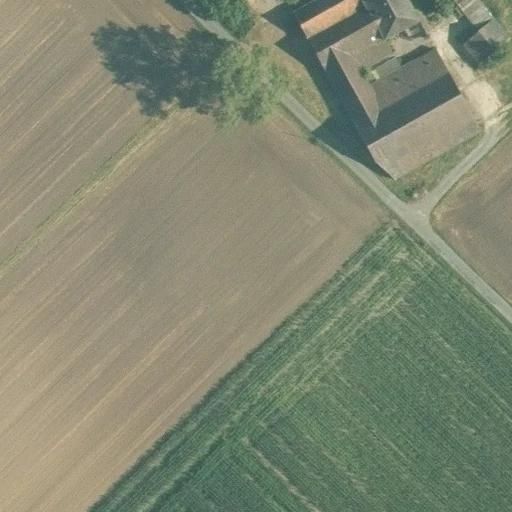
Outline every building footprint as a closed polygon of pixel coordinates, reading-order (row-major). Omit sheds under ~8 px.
[(362,0),(318,0),(293,15),(308,42),(367,10),(362,1),(362,0)] [(420,23),(406,0),(362,0),(362,1),(367,10),(384,41),(385,42),(386,42),(420,23)] [(493,20),(475,0),(456,0),(482,29),(493,20)] [(367,10),(308,42),(325,73),(353,58),(384,41),(367,10)] [(482,29),(463,46),(480,66),(510,40),(493,20),(482,29)] [(384,41),(353,58),(360,71),(392,54),(386,42),(385,42),(384,41)] [(435,51),(369,86),(379,106),(446,70),(435,51)] [(353,58),(325,73),(333,87),(360,71),(353,58)] [(379,106),(351,121),(376,165),(377,165),(394,181),(481,133),(446,70),(379,106)] [(360,71),(333,87),(351,121),(379,106),(369,86),(360,71)]
